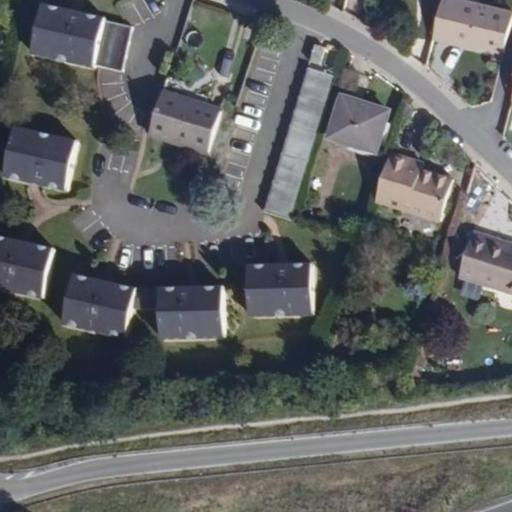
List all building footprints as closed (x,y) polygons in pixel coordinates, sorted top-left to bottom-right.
[(443,0),(436,35),(505,53),(511,26),(511,12),(463,0),(443,0)] [(105,21),(42,7),(31,56),(93,70),(95,67),(122,75),(132,30),(105,23),(105,21)] [(325,48),(316,45),(311,63),(319,67),(325,48)] [(292,220),(336,78),(309,69),(264,211),(292,220)] [(223,111),(164,94),(152,136),(209,153),(223,111)] [(390,111),(344,97),(331,139),(376,154),(390,111)] [(80,144),(15,131),(6,177),(68,191),(80,144)] [(391,154),(377,203),(441,224),(456,180),(423,170),(409,166),(410,159),(391,154)] [(424,163),(410,159),(409,166),(423,170),(424,163)] [(511,250),(508,249),(510,243),(475,232),(460,275),(511,291),(511,250)] [(55,249),(0,237),(0,290),(41,300),(55,249)] [(313,265),(249,267),(250,316),(315,315),(313,265)] [(133,307),(137,289),(72,276),(62,324),(127,338),(133,307)] [(225,287),(161,289),(160,308),(161,340),(225,337),(225,287)] [(161,289),(137,289),(133,307),(160,308),(161,289)]
